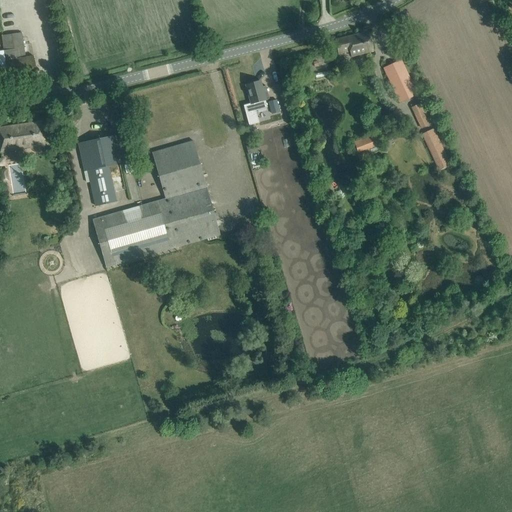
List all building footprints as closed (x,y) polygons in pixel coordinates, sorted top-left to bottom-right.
[(335,40),(337,50),(338,52),(351,49),(353,57),(373,52),(368,32),(335,40)] [(25,57),(22,33),(2,36),(5,53),(0,54),(0,69),(7,69),(10,84),(38,79),(37,69),(34,56),(25,57)] [(384,68),(388,77),(400,102),(417,94),(401,60),(384,68)] [(222,70),(211,73),(213,80),(224,77),(222,70)] [(248,84),(246,85),(252,104),(269,99),(268,93),(266,86),(261,87),(260,81),(254,83),(253,81),(247,83),(248,84)] [(276,100),(269,102),(272,114),(279,112),(276,100)] [(431,124),(421,101),(412,105),(422,128),(431,124)] [(0,128),(0,147),(1,152),(44,145),(41,122),(0,128)] [(450,164),(433,128),(422,133),(439,169),(450,164)] [(358,152),(381,144),(377,133),(354,142),(358,152)] [(78,143),(81,153),(84,171),(88,170),(96,205),(116,201),(109,165),(126,161),(120,134),(78,143)] [(153,153),(166,198),(143,205),(165,199),(166,199),(179,246),(220,234),(221,234),(194,141),(153,153)] [(132,163),(124,165),(126,174),(134,171),(132,163)] [(143,205),(93,219),(106,267),(221,235),(221,234),(220,234),(179,246),(166,199),(165,199),(143,205)]
